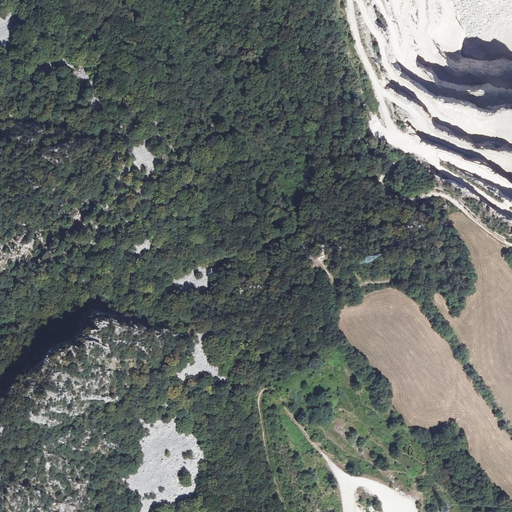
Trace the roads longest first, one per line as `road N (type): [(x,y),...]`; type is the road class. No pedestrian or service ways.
road 1 (track): [(511,211),(396,140),(359,49),(349,0)]
road 2 (track): [(350,117),(393,164),(381,177),(386,193),(402,201),(446,195),(511,245)]
road 3 (track): [(412,511),(335,468),(278,394),(262,392)]
road 4 (track): [(268,0),(278,13),(274,52),(350,117)]
